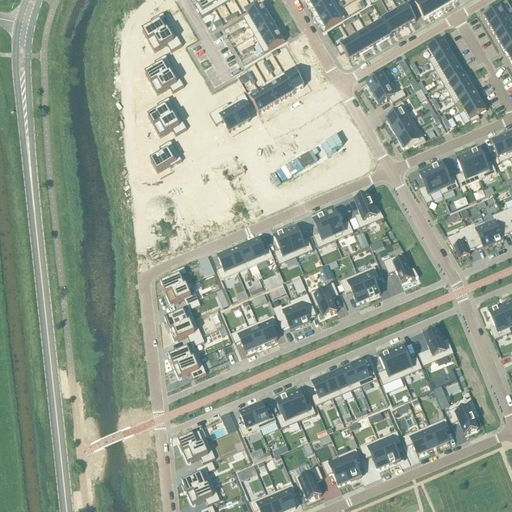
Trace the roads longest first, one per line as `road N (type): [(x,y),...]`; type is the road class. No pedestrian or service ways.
road 1 (secondary): [(66,511),(21,56),(26,25)]
road 2 (residential): [(157,0),(126,46),(136,199),(341,86)]
road 3 (residential): [(157,404),(142,280),(391,171)]
road 4 (residential): [(465,307),(160,436)]
road 5 (residential): [(157,404),(453,279)]
road 6 (residential): [(511,433),(325,511)]
road 7 (residential): [(341,86),(457,17)]
road 8 (residential): [(391,171),(511,119)]
road 9 (residential): [(391,171),(453,279)]
